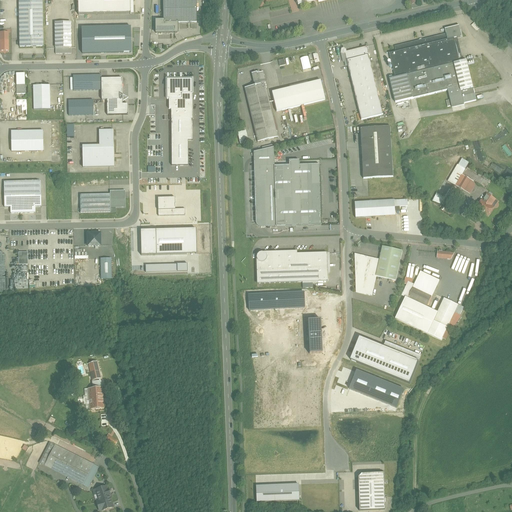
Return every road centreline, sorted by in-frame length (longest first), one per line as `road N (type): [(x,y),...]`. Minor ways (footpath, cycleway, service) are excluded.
road 1 (secondary): [(232,511),(221,44)]
road 2 (unclassified): [(146,63),(132,220),(0,227)]
road 3 (unclassified): [(329,463),(326,391),(349,330),(352,230)]
road 4 (unclassified): [(352,230),(341,123),(318,36)]
road 5 (unclassified): [(511,228),(480,244),(352,230)]
road 6 (unclassified): [(318,36),(462,0)]
road 7 (unclassified): [(146,63),(0,67)]
